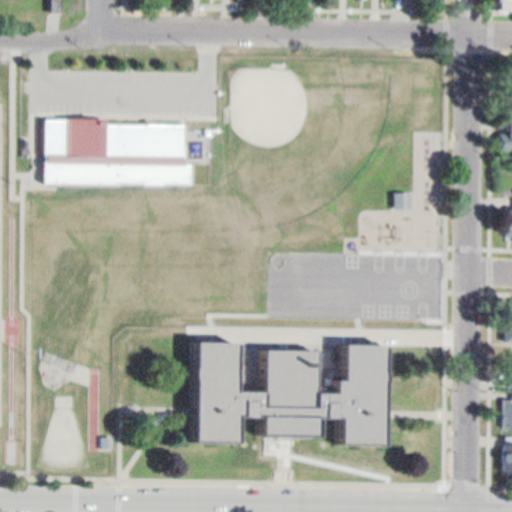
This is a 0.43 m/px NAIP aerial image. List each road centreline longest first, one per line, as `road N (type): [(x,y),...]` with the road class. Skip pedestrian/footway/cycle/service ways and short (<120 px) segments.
road 1 (tertiary): [(465,510),(468,33)]
road 2 (tertiary): [(0,32),(468,33)]
road 3 (tertiary): [(465,510),(0,502)]
